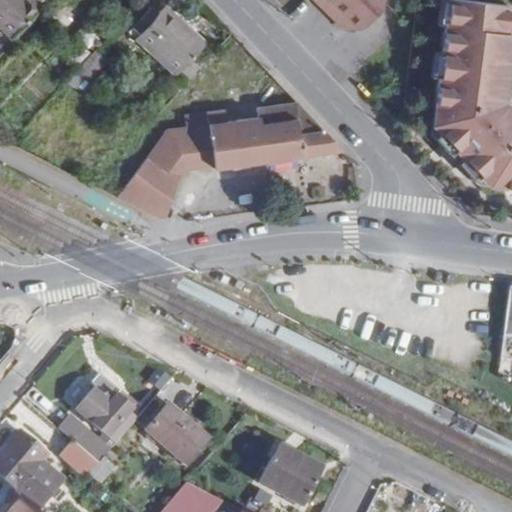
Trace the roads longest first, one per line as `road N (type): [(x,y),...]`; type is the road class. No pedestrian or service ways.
road 1 (primary): [(452,242),(312,231),(69,272)]
road 2 (residential): [(373,452),(75,304)]
road 3 (secondary): [(236,0),(452,242)]
road 4 (residential): [(490,511),(373,452)]
